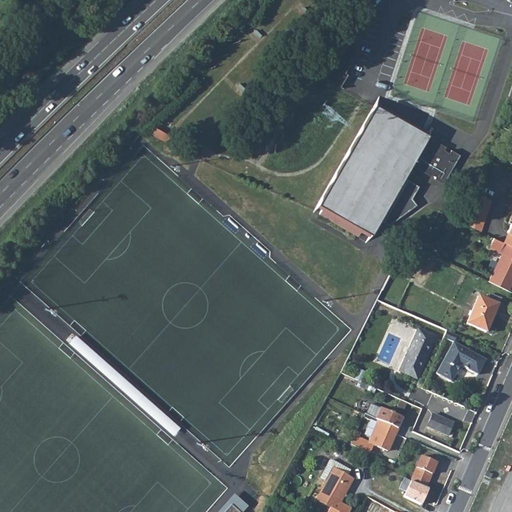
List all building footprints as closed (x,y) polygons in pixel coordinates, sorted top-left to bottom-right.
[(426,140),(427,137),(376,107),(321,203),(326,206),(321,214),(360,237),(364,228),(370,215),(380,220),(409,170),(412,164),(415,165),(414,166),(431,176),(432,175),(436,177),(435,179),(443,183),(459,156),(451,151),(449,154),(444,150),(445,147),(430,139),(429,142),(426,140)] [(157,126),(153,133),(186,152),(189,145),(157,126)] [(465,226),(463,229),(479,236),(491,203),(475,197),(465,226)] [(370,215),(364,228),(373,233),(380,220),(370,215)] [(511,236),(507,234),(501,246),(502,246),(511,250),(511,236)] [(500,258),(489,282),(508,291),(511,283),(511,250),(502,246),(497,256),(500,258)] [(481,297),(468,324),(488,333),(500,305),(481,297)] [(419,330),(400,372),(417,379),(431,347),(429,345),(433,337),(419,330)] [(477,375),(485,361),(454,343),(436,374),(451,382),(460,366),(477,375)] [(406,403),(401,400),(396,412),(401,414),(406,403)] [(381,409),(376,419),(383,423),(398,429),(403,418),(381,409)] [(427,426),(434,429),(440,417),(433,414),(427,426)] [(440,417),(434,429),(437,430),(442,418),(440,417)] [(442,418),(437,430),(448,435),(453,423),(442,418)] [(370,454),(374,445),(388,452),(398,429),(383,423),(379,434),(376,432),(371,443),(355,435),(351,443),(362,451),(370,454)] [(421,457),(411,481),(418,484),(431,461),(421,457)] [(431,461),(418,484),(425,487),(436,463),(431,461)] [(332,469),(326,481),(337,487),(344,475),(332,469)] [(344,475),(337,487),(346,491),(352,479),(344,475)] [(337,487),(326,481),(315,500),(335,511),(346,491),(337,487)] [(241,511),(232,503),(224,511),(241,511)]
